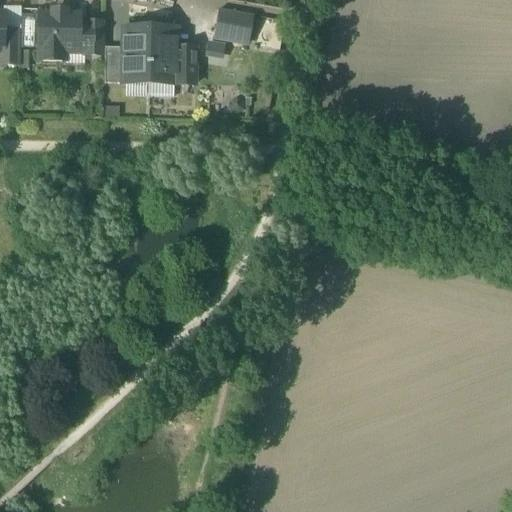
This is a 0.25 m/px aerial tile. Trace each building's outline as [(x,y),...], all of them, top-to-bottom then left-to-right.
[(32,6),(21,6),(21,26),(32,26),(32,6)] [(66,13),(52,13),(52,17),(39,17),(38,54),(40,54),(40,63),(64,64),(64,54),(84,54),(85,28),(79,28),(79,17),(66,17),(66,13)] [(103,25),(85,25),(84,54),(84,58),(102,58),(102,56),(104,56),(104,50),(105,27),(103,27),(103,25)] [(176,32),(124,31),(123,51),(123,87),(175,88),(175,52),(176,32)] [(21,36),(9,36),(8,46),(20,46),(21,36)] [(123,51),(104,50),(104,56),(104,86),(123,87),(123,51)] [(194,52),(175,52),(175,88),(194,88),(194,52)]
